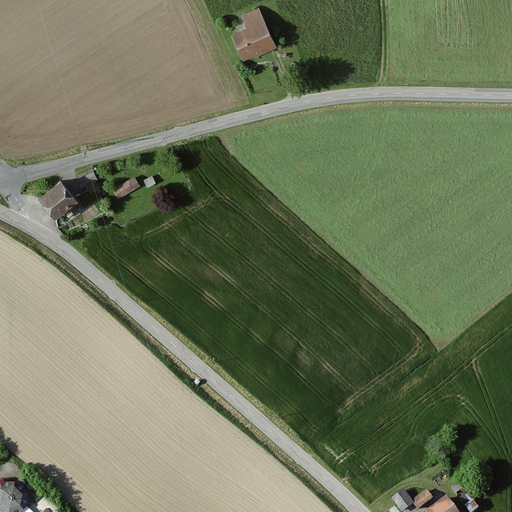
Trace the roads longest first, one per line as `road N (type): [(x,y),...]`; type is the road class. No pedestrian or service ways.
road 1 (tertiary): [(5,181),(330,97),(511,94)]
road 2 (tertiary): [(360,511),(115,292),(48,238),(0,212)]
